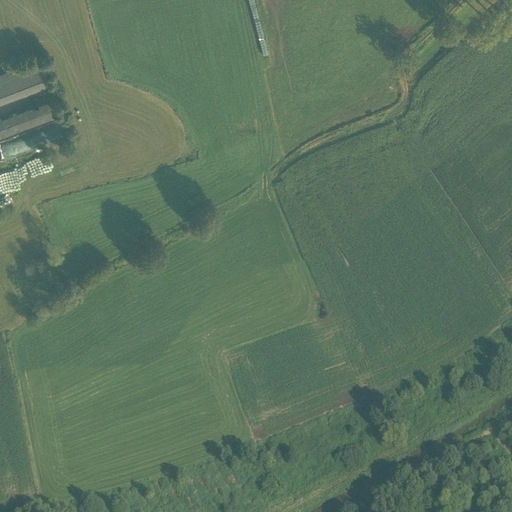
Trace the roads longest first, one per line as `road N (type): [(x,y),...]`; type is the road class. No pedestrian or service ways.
road 1 (track): [(459,0),(404,63),(398,110),(295,154),(241,200),(33,316)]
road 2 (track): [(296,511),(511,380)]
